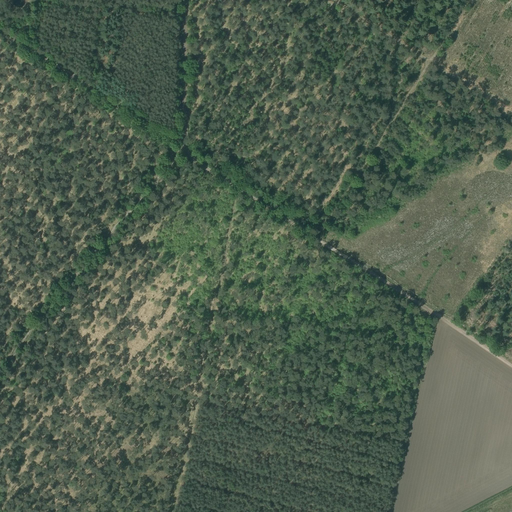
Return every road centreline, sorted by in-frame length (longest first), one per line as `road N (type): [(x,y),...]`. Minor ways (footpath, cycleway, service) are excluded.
road 1 (track): [(317,239),(430,61),(332,0)]
road 2 (track): [(182,149),(0,366)]
road 3 (track): [(511,362),(317,239)]
road 4 (track): [(0,31),(182,149)]
road 5 (track): [(182,149),(317,239)]
road 6 (track): [(184,0),(182,149)]
